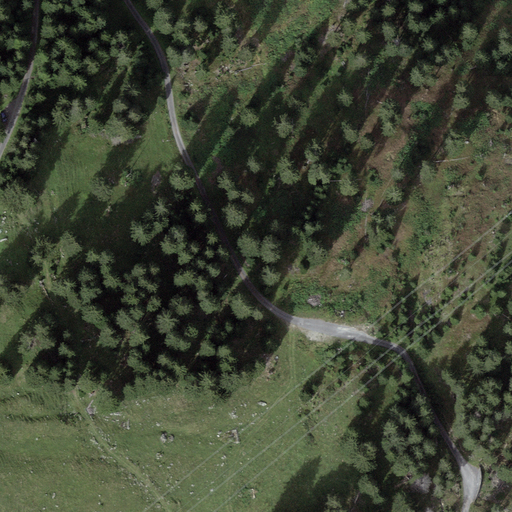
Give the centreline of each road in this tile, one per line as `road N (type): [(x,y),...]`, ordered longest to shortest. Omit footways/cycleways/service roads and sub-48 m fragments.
road 1 (track): [(466,511),(464,464),(406,352),(289,320),(239,270),(178,141),(159,52),(125,0)]
road 2 (track): [(36,0),(32,66),(0,159)]
